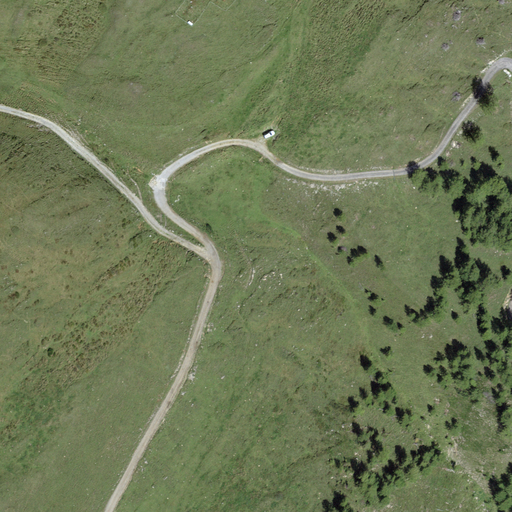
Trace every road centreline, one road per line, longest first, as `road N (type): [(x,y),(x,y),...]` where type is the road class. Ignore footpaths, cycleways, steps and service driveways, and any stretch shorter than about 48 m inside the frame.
road 1 (track): [(511,62),(492,65),(426,152),(397,170),(316,176),(287,170),(248,142),(225,142),(169,171),(161,197),(215,257),(189,359),(107,511)]
road 2 (track): [(215,257),(163,234),(55,128),(0,109)]
